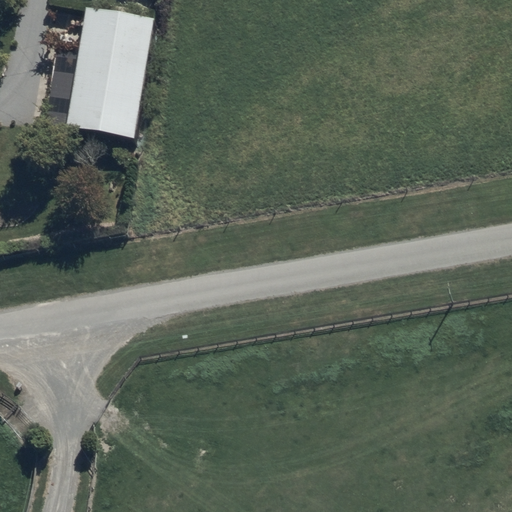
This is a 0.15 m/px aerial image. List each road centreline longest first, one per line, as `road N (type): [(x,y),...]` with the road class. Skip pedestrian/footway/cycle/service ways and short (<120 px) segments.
road 1 (unclassified): [(511,242),(0,330)]
road 2 (unknown): [(27,325),(36,429),(26,511)]
